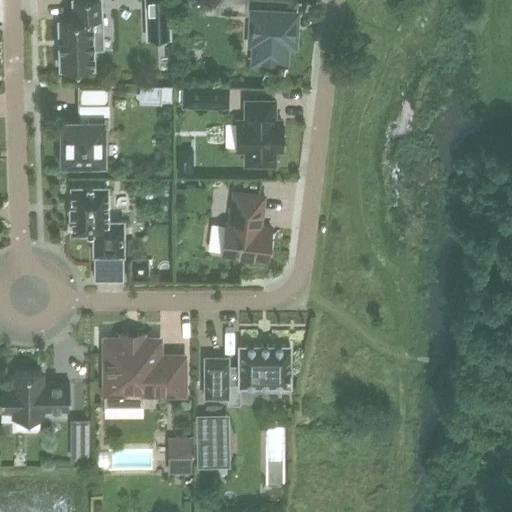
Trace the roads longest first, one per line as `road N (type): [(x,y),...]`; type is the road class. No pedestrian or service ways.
road 1 (residential): [(338,0),(297,301),(57,297)]
road 2 (residential): [(24,260),(8,0)]
